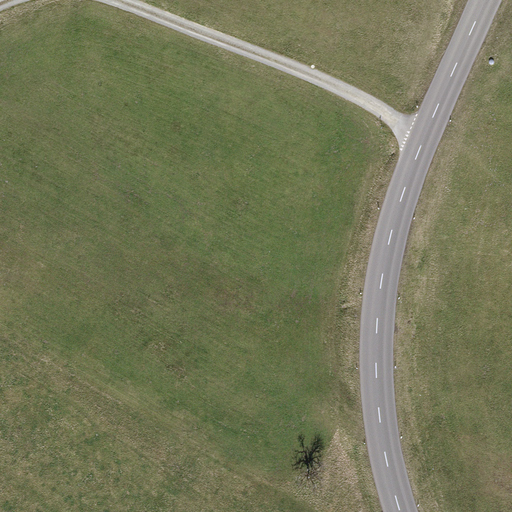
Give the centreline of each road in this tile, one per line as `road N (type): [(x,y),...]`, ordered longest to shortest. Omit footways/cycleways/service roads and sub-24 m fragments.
road 1 (secondary): [(486,0),(423,136),(379,303),(377,388),(402,511)]
road 2 (track): [(117,0),(296,67),(423,136)]
